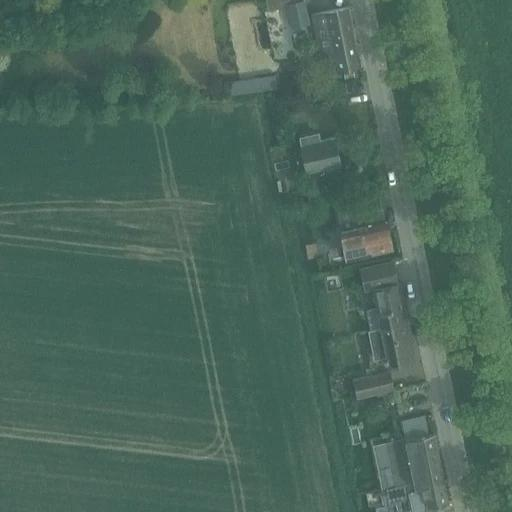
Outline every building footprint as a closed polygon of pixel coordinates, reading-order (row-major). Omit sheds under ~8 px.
[(310,25),(303,0),(299,1),(299,0),(286,0),(287,4),(286,4),(291,29),(310,25)] [(323,74),(359,67),(347,9),(311,16),(323,74)] [(253,79),(239,81),(241,94),(255,92),(253,79)] [(306,171),(339,164),(334,138),(301,145),(306,171)] [(315,206),(330,203),(327,186),(312,189),(315,206)] [(391,251),(388,229),(386,223),(385,223),(382,209),(364,213),(366,226),(344,231),(349,258),(360,256),(391,251)] [(373,288),(377,309),(367,311),(371,329),(380,326),(407,321),(399,282),(397,282),(393,261),(359,267),(364,290),(373,288)] [(352,268),(342,271),(344,278),(354,276),(352,268)] [(415,361),(407,321),(371,329),(369,329),(374,357),(385,355),(388,366),(415,361)] [(353,377),(356,397),(394,389),(390,370),(353,377)] [(394,486),(391,487),(418,482),(418,486),(443,481),(431,422),(427,423),(425,414),(401,419),(405,440),(386,444),(394,486)] [(409,511),(412,511),(448,504),(443,481),(418,486),(418,482),(391,487),(385,488),(390,511),(389,511),(409,511)]
